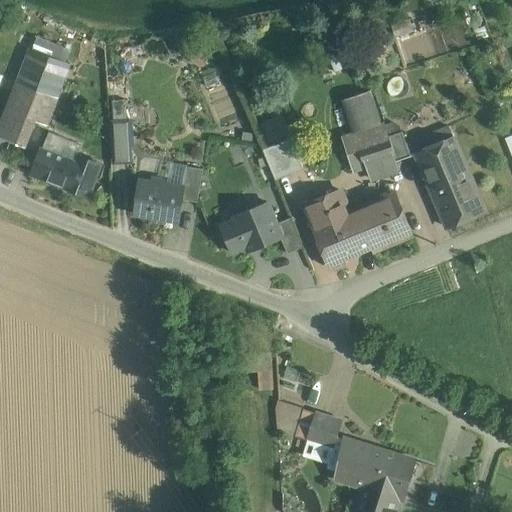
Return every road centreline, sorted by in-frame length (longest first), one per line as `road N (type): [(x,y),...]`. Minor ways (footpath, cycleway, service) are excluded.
road 1 (unclassified): [(304,314),(0,197)]
road 2 (unclassified): [(511,438),(416,388),(304,314)]
road 3 (residential): [(511,227),(304,314)]
